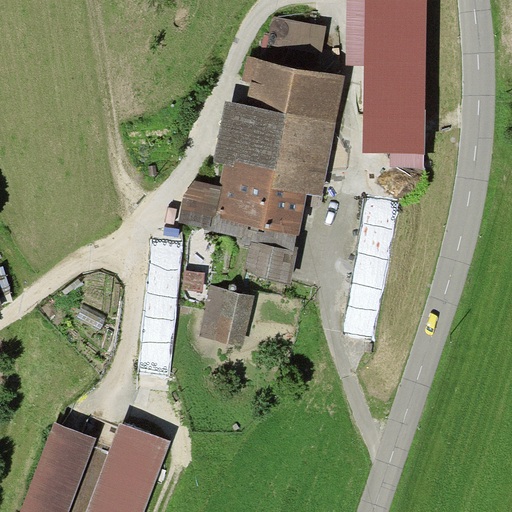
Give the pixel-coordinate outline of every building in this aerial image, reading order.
[(365,66),(366,0),(346,0),(346,66),(365,66)] [(363,153),(425,154),(428,0),(366,0),(365,66),(363,153)] [(273,16),(267,46),(321,57),(327,27),(273,16)] [(345,75),(247,56),(242,81),(250,82),(245,105),(226,101),(215,162),(225,165),(220,186),(196,180),(184,195),(180,223),(211,230),(209,232),(239,238),(236,246),(249,249),(245,271),(258,274),(257,277),(291,285),(299,247),(295,247),(297,235),(300,236),(307,194),(322,197),(345,75)] [(212,338),(241,344),(252,297),(222,290),(212,338)] [(82,511),(138,511),(165,444),(117,425),(82,511)] [(68,511),(94,444),(52,428),(20,511),(68,511)]
